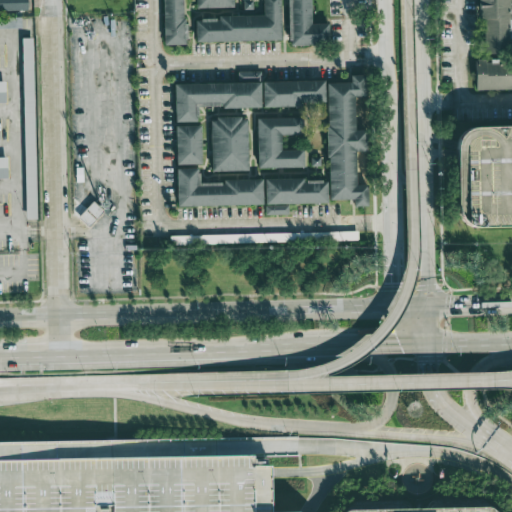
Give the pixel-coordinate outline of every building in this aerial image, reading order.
[(0,0),(0,10),(28,10),(27,0),(0,0)] [(163,0),(182,0),(182,16),(184,16),(184,42),(163,43),(163,0)] [(263,0),(279,0),(280,37),(196,39),(195,18),(218,18),(218,14),(263,13),(263,0)] [(196,0),(196,8),(234,7),(233,0),(196,0)] [(244,0),(244,8),(252,8),(252,0),(244,0)] [(289,0),(310,0),(311,21),(328,20),(328,43),(291,44),(289,0)] [(474,0),(503,0),(504,55),(475,55),(474,0)] [(0,25),(21,25),(21,15),(0,15),(0,25)] [(22,36),(33,36),(37,217),(26,217),(22,36)] [(469,64),(505,64),(506,86),(468,87),(469,64)] [(260,81),(259,71),(238,72),(238,82),(260,81)] [(326,81),(350,81),(350,74),(363,73),(364,95),(354,95),(355,128),(364,128),(365,149),(354,150),(355,184),(367,183),(367,204),(354,204),(354,197),(330,197),(328,156),(327,156),(326,125),(328,125),(326,81)] [(262,80),(324,79),(324,100),(301,101),(301,105),(263,106),(262,80)] [(174,82),(260,80),(261,106),(223,107),(222,102),(196,103),(196,120),(175,120),(174,82)] [(216,118),(216,116),(240,115),(240,119),(246,119),(247,168),(211,169),(210,119),(216,118)] [(257,117),(302,116),(302,132),(280,133),(281,148),(303,148),(303,165),(258,166),(257,117)] [(464,127),(470,123),(477,122),(511,121),(511,228),(478,229),(467,225),(460,220),(458,214),(458,154),(458,145),(457,139),(460,132),(464,127)] [(175,124),(200,124),(201,162),(176,162),(175,124)] [(311,156),(311,165),(320,165),(320,156),(311,156)] [(7,157),(0,157),(0,178),(8,178),(7,157)] [(176,166),(197,166),(198,183),(224,182),(224,178),(262,178),(262,202),(177,203),(176,166)] [(265,177),(303,176),(303,181),(326,180),(327,201),(266,202),(265,177)] [(78,215),(93,199),(103,209),(88,225),(78,215)] [(265,204),(265,213),(288,213),(288,204),(265,204)] [(170,236),(170,244),(358,240),(357,231),(170,236)] [(287,511),(271,483),(55,437),(0,440),(0,511),(287,511)]
